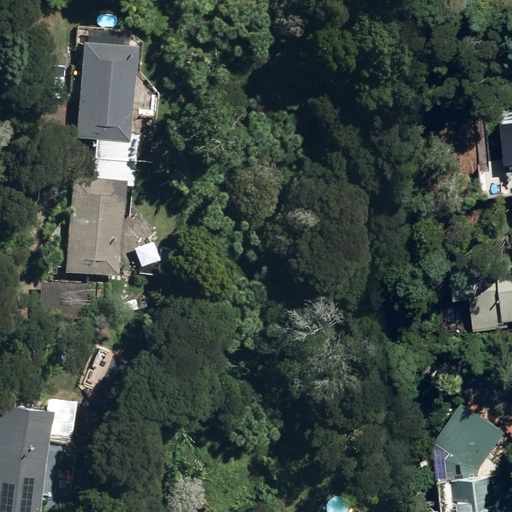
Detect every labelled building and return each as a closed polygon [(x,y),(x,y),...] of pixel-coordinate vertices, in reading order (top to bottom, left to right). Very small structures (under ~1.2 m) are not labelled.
[(87,134),(85,155),(125,158),(127,130),(122,130),(128,38),(71,35),(65,132),(87,134)] [(124,180),(125,158),(85,155),(84,173),(63,172),(58,266),(111,269),(117,179),(124,180)] [(461,286),(463,324),(481,324),(481,315),(511,313),(511,254),(449,258),(451,286),(461,286)] [(29,319),(66,321),(67,310),(80,311),(82,283),(32,280),(29,319)] [(109,297),(112,310),(132,304),(129,293),(109,297)] [(449,470),(452,511),(500,511),(497,468),(476,469),(475,460),(500,423),(456,392),(419,444),(428,449),(432,474),(449,470)] [(0,398),(0,511),(32,511),(43,403),(0,398)]
